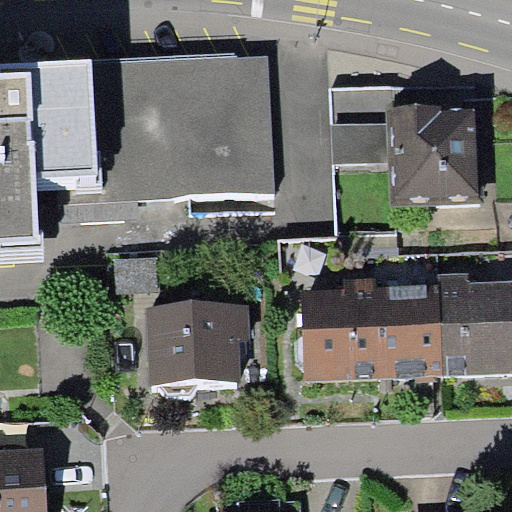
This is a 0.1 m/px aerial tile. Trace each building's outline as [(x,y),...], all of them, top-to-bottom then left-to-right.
[(91,210),(276,200),(270,59),(88,67),(0,70),(0,257),(42,255),(38,189),(90,186),(91,210)] [(390,213),(482,208),(476,83),(329,90),(333,167),(388,165),(390,213)] [(305,293),(308,384),(426,381),(511,378),(511,299),(511,284),(469,285),(469,277),(439,278),(439,290),(384,291),(384,281),(349,282),(349,292),(305,293)] [(148,393),(238,388),(235,346),(248,345),(246,308),(144,313),(148,393)] [(0,511),(48,511),(45,455),(0,457),(0,511)]
